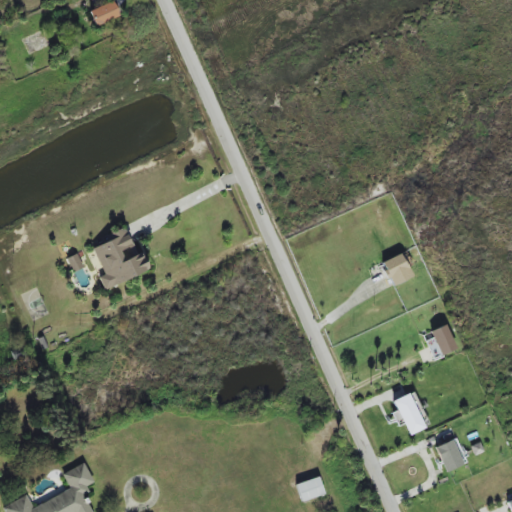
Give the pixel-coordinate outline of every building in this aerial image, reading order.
[(88,11),(93,26),(118,17),(112,2),(88,11)] [(102,289),(147,270),(139,253),(123,260),(119,252),(130,247),(122,228),(105,235),(107,241),(91,248),(102,275),(97,277),(102,289)] [(73,272),(83,267),(75,253),(65,259),(73,272)] [(380,263),(391,287),(413,277),(402,253),(380,263)] [(432,338),(424,341),(432,359),(455,349),(444,324),(429,331),(432,338)] [(406,435),(427,426),(413,391),(391,400),(406,435)] [(434,448),(444,472),(467,463),(456,438),(434,448)] [(1,506),(3,511),(89,511),(81,492),(94,485),(83,463),(61,474),(69,489),(31,507),(25,495),(1,506)] [(295,484),(301,502),(323,494),(317,477),(295,484)]
